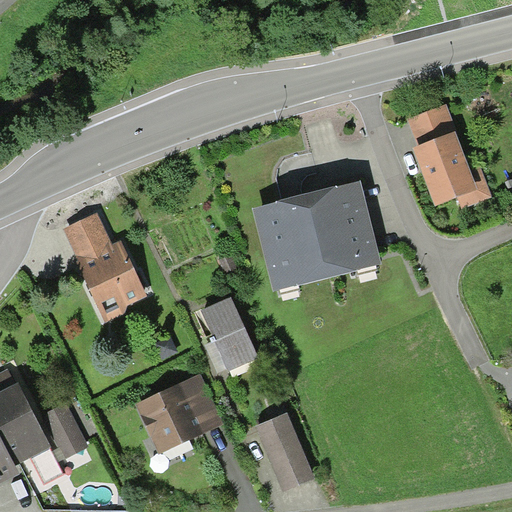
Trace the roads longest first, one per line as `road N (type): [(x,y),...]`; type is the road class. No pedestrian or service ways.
road 1 (secondary): [(351,75),(229,107),(35,185)]
road 2 (residential): [(351,75),(431,268)]
road 3 (secondary): [(511,33),(351,75)]
road 4 (residential): [(511,489),(358,511)]
